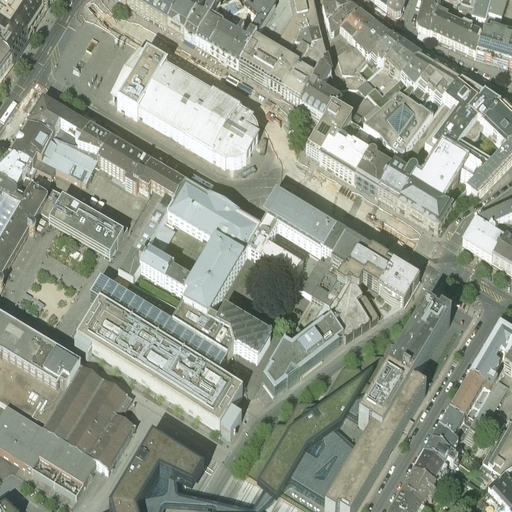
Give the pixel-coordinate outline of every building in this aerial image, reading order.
[(12,0),(11,2),(0,6),(0,58),(12,67),(37,28),(44,16),(49,9),(34,0),(12,0)] [(34,0),(49,9),(54,0),(34,0)] [(154,0),(153,2),(149,0),(110,0),(141,18),(166,33),(182,8),(169,0),(154,0)] [(186,0),(182,8),(166,33),(184,44),(210,0),(186,0)] [(214,0),(210,0),(184,44),(196,51),(219,12),(214,0)] [(247,15),(245,8),(242,1),(225,9),(219,12),(226,27),(208,59),(238,76),(282,0),(263,0),(267,5),(258,10),(247,15)] [(214,0),(219,12),(225,9),(222,0),(214,0)] [(222,0),(225,9),(242,1),(241,0),(222,0)] [(282,0),(238,76),(280,101),(281,102),(311,51),(321,46),(321,43),(311,0),(282,0)] [(256,3),(258,10),(267,5),(263,0),(241,0),(242,1),(245,8),(256,3)] [(375,0),(374,6),(386,15),(390,0),(375,0)] [(406,0),(390,0),(386,15),(395,21),(397,20),(400,19),(406,0)] [(425,0),(420,18),(435,24),(438,16),(440,9),(443,1),(439,0),(425,0)] [(476,0),(473,12),(460,8),(458,13),(462,14),(460,20),(461,20),(460,26),(463,27),(463,28),(471,31),(470,34),(481,39),(483,32),(491,0),(476,0)] [(511,0),(491,0),(483,32),(496,36),(507,0),(511,0)] [(322,12),(326,28),(349,12),(341,6),(336,2),(322,12)] [(219,12),(196,51),(208,59),(226,27),(219,12)] [(326,28),(330,43),(338,36),(359,19),(355,17),(353,15),(349,12),(326,28)] [(435,24),(429,40),(475,60),(481,39),(470,34),(471,31),(463,28),(462,30),(445,23),(446,20),(438,16),(435,24)] [(435,24),(420,18),(416,30),(416,31),(418,35),(429,40),(435,24)] [(336,60),(352,49),(360,44),(374,31),(366,24),(359,19),(338,36),(330,43),(333,50),(336,60)] [(360,44),(352,49),(366,63),(368,64),(371,61),(383,50),(390,42),(383,37),(374,31),(360,44)] [(481,39),(475,60),(511,71),(511,40),(511,41),(504,39),(504,38),(496,36),(483,32),(481,39)] [(381,69),(383,68),(389,62),(390,62),(401,50),(390,42),(383,50),(371,61),(372,62),(372,63),(376,66),(377,67),(378,66),(381,69)] [(311,51),(281,102),(299,112),(326,65),(321,46),(311,51)] [(342,78),(350,78),(356,73),(358,75),(368,64),(366,63),(352,49),(336,60),(341,75),(342,78)] [(383,68),(398,84),(406,76),(420,61),(401,50),(390,62),(389,62),(383,68)] [(0,83),(12,67),(0,58),(0,83)] [(131,87),(145,64),(135,58),(122,81),(108,104),(118,110),(131,87)] [(416,91),(435,70),(420,61),(406,76),(398,84),(409,93),(407,94),(411,98),(416,91)] [(166,74),(146,62),(145,64),(131,87),(118,110),(117,111),(137,123),(138,121),(145,125),(186,150),(210,165),(224,172),(226,171),(230,172),(235,172),(240,171),(244,168),(245,168),(257,147),(256,147),(257,142),(256,137),(254,133),(250,129),(251,127),(238,119),(213,104),(165,76),(166,74)] [(330,79),(326,65),(299,112),(324,127),(331,115),(335,118),(341,108),(320,96),(330,79)] [(435,70),(416,91),(424,98),(425,97),(430,100),(432,103),(433,101),(441,108),(443,106),(460,86),(459,84),(457,86),(451,80),(450,81),(443,75),(442,76),(435,70)] [(355,81),(345,80),(345,91),(356,92),(357,90),(365,83),(358,75),(356,73),(350,78),(355,78),(355,80),(355,81)] [(334,93),(330,79),(320,96),(341,108),(341,107),(343,103),(334,93)] [(365,98),(367,97),(373,91),(365,83),(357,90),(365,98)] [(364,119),(371,127),(400,101),(407,94),(409,93),(398,84),(382,98),(374,90),(373,91),(367,97),(376,107),(364,119)] [(511,119),(502,110),(501,111),(483,99),(460,86),(443,106),(453,113),(447,120),(447,121),(424,152),(433,157),(436,154),(440,157),(441,156),(464,171),(458,181),(472,189),(465,196),(465,197),(476,204),(478,202),(479,203),(488,194),(511,168),(511,119)] [(400,101),(421,114),(428,102),(430,100),(425,97),(424,98),(416,91),(411,98),(407,94),(400,101)] [(385,155),(399,165),(432,120),(421,114),(400,101),(371,127),(363,135),(372,141),(378,145),(378,146),(386,154),(385,155)] [(27,133),(53,145),(78,155),(89,135),(43,107),(27,133)] [(341,108),(335,118),(355,129),(360,119),(341,107),(341,108)] [(335,118),(331,115),(324,127),(322,131),(305,159),(320,168),(328,153),(333,156),(339,145),(349,150),(360,132),(355,129),(335,118)] [(328,153),(320,168),(329,173),(354,188),(367,165),(363,162),(365,159),(362,158),(372,141),(363,135),(360,132),(349,150),(339,145),(333,156),(328,153)] [(10,164),(30,174),(42,168),(53,145),(27,133),(10,164)] [(77,156),(100,164),(110,148),(89,135),(78,155),(77,156)] [(53,145),(42,168),(55,176),(86,192),(97,169),(100,164),(77,156),(78,155),(53,145)] [(386,154),(378,146),(367,165),(354,188),(366,195),(376,202),(393,174),(399,165),(385,155),(386,154)] [(136,197),(138,194),(151,172),(110,148),(100,164),(97,169),(126,187),(124,190),(136,197)] [(421,190),(414,186),(397,214),(408,221),(436,237),(449,214),(449,213),(453,207),(446,202),(449,195),(450,196),(453,190),(453,189),(458,181),(464,171),(441,156),(440,157),(435,167),(434,167),(421,190)] [(3,172),(25,183),(30,174),(10,164),(5,170),(3,172)] [(51,184),(55,176),(42,168),(30,174),(51,184)] [(3,172),(0,174),(0,189),(27,203),(32,195),(34,196),(39,189),(25,183),(3,172)] [(168,183),(151,172),(138,194),(148,199),(150,195),(158,199),(165,204),(174,209),(185,192),(168,183)] [(51,184),(30,174),(25,183),(39,189),(46,193),(51,184)] [(389,209),(397,214),(414,186),(414,184),(413,182),(411,181),(409,181),(407,182),(393,174),(376,202),(389,209)] [(35,230),(41,221),(49,205),(34,196),(32,195),(27,203),(0,189),(0,218),(8,210),(21,217),(0,253),(0,295),(3,295),(4,293),(4,288),(3,286),(5,281),(7,279),(26,245),(29,240),(33,240),(34,238),(36,235),(35,230)] [(110,264),(128,234),(46,193),(39,189),(34,196),(49,205),(41,221),(51,226),(49,229),(55,233),(100,259),(106,262),(110,264)] [(243,266),(247,259),(260,237),(223,214),(185,192),(174,209),(172,213),(168,220),(167,222),(204,245),(214,250),(215,249),(243,266)] [(158,214),(168,220),(172,213),(174,209),(165,204),(163,208),(159,214),(158,213),(158,214)] [(279,205),(273,214),(260,237),(247,259),(293,287),(303,269),(269,250),(273,242),(278,234),(321,260),(317,268),(306,288),(304,287),(299,295),(311,302),(331,269),(345,244),(279,205)] [(0,218),(0,253),(21,217),(8,210),(0,218)] [(511,233),(511,212),(511,211),(475,228),(461,252),(473,259),(491,270),(511,233)] [(125,284),(132,288),(140,275),(147,262),(144,260),(146,258),(150,251),(167,222),(168,220),(158,214),(142,241),(133,257),(132,257),(130,260),(128,263),(129,263),(119,281),(120,281),(125,284)] [(173,237),(162,230),(150,251),(161,257),(173,237)] [(511,233),(491,270),(495,272),(506,278),(511,282),(511,233)] [(331,269),(344,274),(348,277),(357,263),(365,268),(370,259),(360,253),(345,244),(331,269)] [(243,266),(215,249),(214,250),(191,288),(184,301),(188,304),(182,315),(206,328),(209,322),(243,266)] [(147,262),(140,275),(184,301),(191,288),(172,277),(173,274),(146,258),(144,260),(147,262)] [(382,266),(370,259),(365,268),(357,263),(348,277),(344,274),(335,288),(346,295),(349,290),(358,295),(363,287),(378,297),(392,272),(382,266)] [(392,272),(378,297),(374,305),(383,322),(403,311),(410,299),(418,287),(392,272)] [(91,322),(76,347),(78,348),(74,354),(88,363),(92,357),(93,357),(108,366),(167,403),(182,412),(199,422),(229,441),(240,422),(231,416),(235,409),(242,397),(217,382),(233,355),(229,340),(206,328),(182,315),(172,331),(168,329),(101,287),(95,296),(90,304),(99,310),(91,322)] [(344,346),(383,322),(374,305),(378,297),(363,287),(358,295),(349,290),(346,295),(335,288),(328,301),(336,307),(331,314),(323,310),(305,340),(299,331),(287,350),(284,349),(263,385),(274,399),(294,384),(344,346)] [(214,325),(209,322),(206,328),(229,340),(233,355),(237,354),(257,366),(269,343),(225,317),(219,327),(214,325)] [(361,430),(370,436),(382,443),(411,392),(449,330),(438,324),(436,328),(433,326),(434,325),(424,319),(407,347),(361,430)] [(40,386),(58,360),(53,357),(45,352),(9,330),(0,325),(0,407),(44,434),(66,396),(59,392),(57,396),(55,395),(40,386)] [(505,371),(511,359),(511,342),(497,334),(486,355),(498,362),(504,366),(502,368),(505,371)] [(286,484),(328,507),(370,436),(361,430),(407,347),(390,347),(382,360),(367,360),(359,373),(342,373),(321,408),(297,408),(285,428),(275,428),(246,477),(260,486),(287,439),(361,388),(338,432),(305,453),(286,484)] [(498,362),(486,355),(468,385),(483,394),(489,398),(496,388),(491,385),(497,375),(492,371),(498,362)] [(511,359),(505,371),(503,375),(511,380),(511,359)] [(59,392),(66,396),(80,373),(78,372),(65,364),(58,360),(40,386),(55,395),(57,396),(59,392)] [(114,467),(135,433),(118,422),(120,418),(122,415),(124,416),(131,405),(103,387),(80,373),(66,396),(44,434),(42,437),(96,470),(108,477),(114,467)] [(483,394),(468,385),(448,419),(463,428),(483,394)] [(286,484),(305,453),(338,432),(361,388),(287,439),(260,486),(258,489),(259,490),(262,492),(266,495),(275,503),(279,496),(286,484)] [(426,401),(411,392),(382,443),(370,436),(328,507),(324,511),(359,511),(389,462),(426,401)] [(83,491),(96,470),(42,437),(7,416),(0,426),(0,456),(32,476),(39,464),(61,477),(83,491)] [(463,428),(448,419),(438,437),(451,446),(463,428)] [(511,429),(507,426),(476,478),(493,491),(503,484),(511,478),(511,429)] [(451,446),(438,437),(431,448),(455,464),(459,458),(456,456),(459,452),(451,446)] [(160,511),(161,511),(264,511),(275,503),(266,495),(257,506),(255,509),(253,511),(237,511),(235,511),(233,511),(209,507),(179,501),(174,486),(190,493),(202,475),(174,460),(174,452),(173,450),(171,449),(157,445),(155,446),(153,448),(152,451),(114,511),(160,511)] [(455,464),(431,448),(423,461),(443,473),(446,468),(452,471),(456,465),(455,464)] [(443,473),(423,461),(412,479),(434,492),(453,504),(456,497),(437,485),(443,473)] [(434,492),(412,479),(401,498),(422,510),(434,492)] [(511,511),(511,492),(503,484),(493,491),(487,497),(503,511),(511,511)] [(503,511),(487,497),(472,511),(503,511)] [(420,511),(422,510),(401,498),(392,511),(420,511)]
